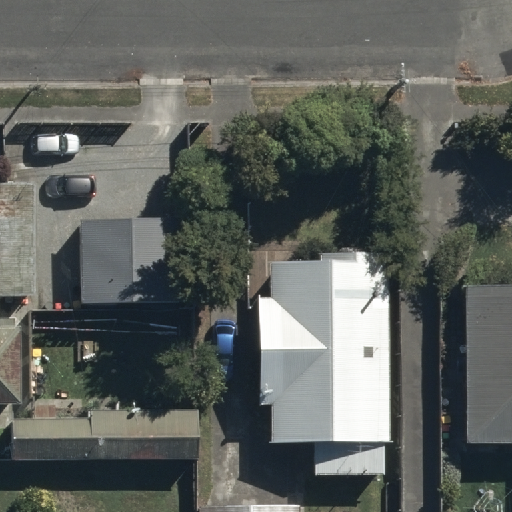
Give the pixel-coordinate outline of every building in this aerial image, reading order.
[(181,206),(75,208),(77,297),(183,294),(181,206)] [(378,465),(378,243),(322,243),(322,256),(262,256),(262,292),(253,292),(253,396),(262,396),(262,434),(307,434),(307,465),(378,465)] [(511,266),(458,267),(459,436),(511,435),(511,266)] [(0,401),(14,402),(14,317),(0,317),(0,401)] [(0,408),(0,434),(0,452),(201,449),(200,405),(0,408)] [(299,511),(299,494),(200,494),(199,511),(299,511)]
